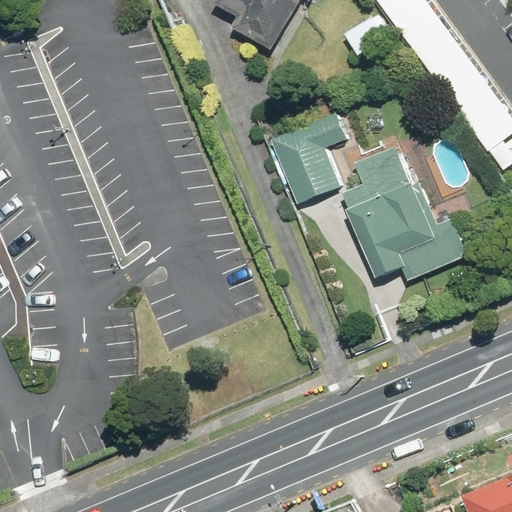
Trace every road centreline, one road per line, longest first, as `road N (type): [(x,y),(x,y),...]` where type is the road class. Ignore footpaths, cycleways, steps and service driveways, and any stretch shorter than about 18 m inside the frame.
road 1 (secondary): [(103,511),(511,340)]
road 2 (secondary): [(511,385),(206,511)]
